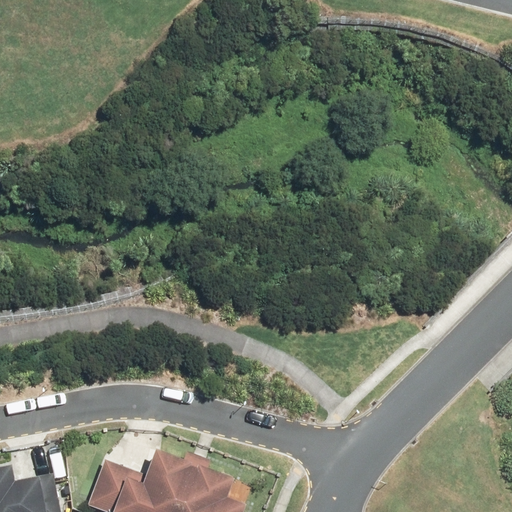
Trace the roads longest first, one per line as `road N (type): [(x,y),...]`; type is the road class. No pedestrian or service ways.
road 1 (residential): [(362,456),(172,397),(117,396),(0,419)]
road 2 (residential): [(511,304),(362,456)]
